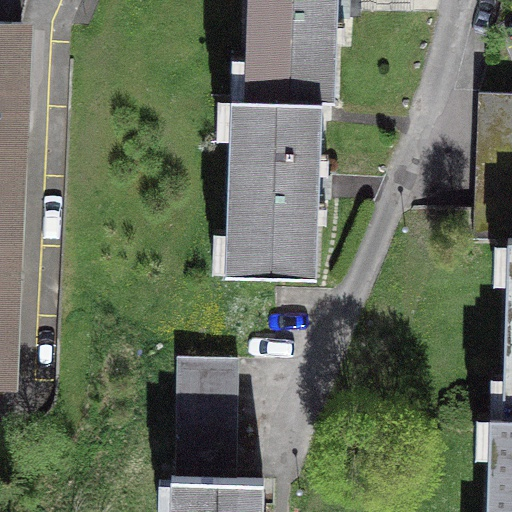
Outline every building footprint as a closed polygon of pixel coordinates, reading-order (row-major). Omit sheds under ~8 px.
[(337,0),(246,0),(243,95),(321,98),(334,98),(337,0)] [(0,20),(0,198),(13,200),(21,22),(0,20)] [(508,236),(511,235),(511,90),(477,89),(473,237),(508,238),(508,236)] [(321,98),(243,95),(231,94),(225,271),(315,273),(321,98)] [(13,200),(0,198),(0,376),(5,377),(13,200)] [(508,238),(502,413),(511,412),(511,235),(508,236),(508,238)] [(174,475),(235,477),(237,356),(177,355),(174,475)] [(511,511),(511,412),(502,413),(490,412),(486,511),(511,511)] [(170,511),(261,511),(262,477),(235,477),(174,475),(171,475),(170,511)]
